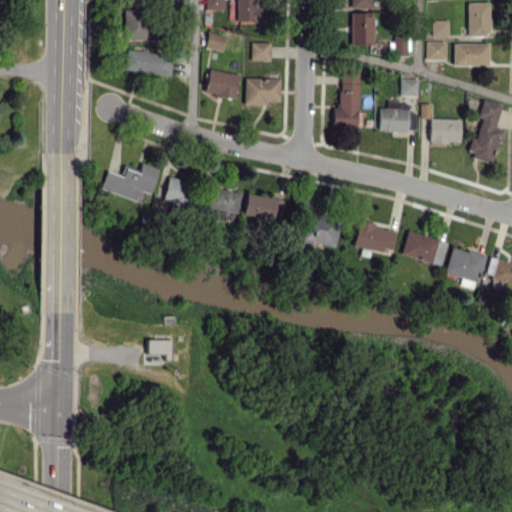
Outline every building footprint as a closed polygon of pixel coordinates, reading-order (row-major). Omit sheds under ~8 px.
[(202,0),(203,9),(221,9),(220,0),(202,0)] [(233,0),(233,20),(258,21),(258,0),(233,0)] [(370,7),(369,0),(348,0),(349,8),(370,7)] [(487,1),(464,2),(465,36),(487,36),(487,1)] [(145,38),(145,8),(121,9),(122,38),(145,38)] [(370,12),(348,12),(347,44),(369,44),(370,12)] [(429,35),(446,34),(446,19),(429,19),(429,35)] [(222,36),(205,33),(202,46),(219,49),(222,36)] [(390,38),(390,54),(406,54),(405,38),(390,38)] [(248,59),(268,60),(268,41),(248,41),(248,59)] [(443,59),(443,41),(424,41),(424,58),(443,59)] [(486,43),(451,42),(451,64),(486,65),(486,43)] [(167,75),(170,55),(124,48),(121,68),(167,75)] [(236,74),(206,68),(202,92),(232,98),(236,74)] [(356,72),(337,72),(336,107),(330,107),(329,126),(355,126),(356,72)] [(276,103),(277,78),(241,77),(241,102),(276,103)] [(397,95),(415,95),(415,78),(397,78),(397,95)] [(499,103),(480,98),(475,116),(479,117),(473,138),(468,136),(463,154),(490,161),(499,129),(493,127),(499,103)] [(375,130),(413,130),(413,112),(405,112),(405,101),(384,101),(384,107),(376,107),(375,130)] [(457,142),(457,118),(427,118),(426,142),(457,142)] [(135,201),(138,190),(147,193),(156,168),(139,162),(135,173),(120,167),(117,175),(103,170),(97,188),(135,201)] [(186,180),(164,176),(160,199),(168,201),(167,206),(181,209),(186,180)] [(237,191),(207,185),(202,212),(232,217),(237,191)] [(239,214),(276,221),(280,200),(244,192),(239,214)] [(310,207),(299,204),(292,235),(332,244),(338,220),(309,213),(310,207)] [(349,245),(379,251),(380,248),(388,249),(392,230),(371,225),(371,222),(355,219),(349,245)] [(437,264),(443,240),(403,231),(397,255),(437,264)] [(455,284),(472,288),(480,254),(447,246),(441,273),(457,277),(455,284)] [(480,275),(511,286),(511,263),(487,255),(480,275)] [(166,356),(166,339),(141,339),(141,356),(166,356)]
